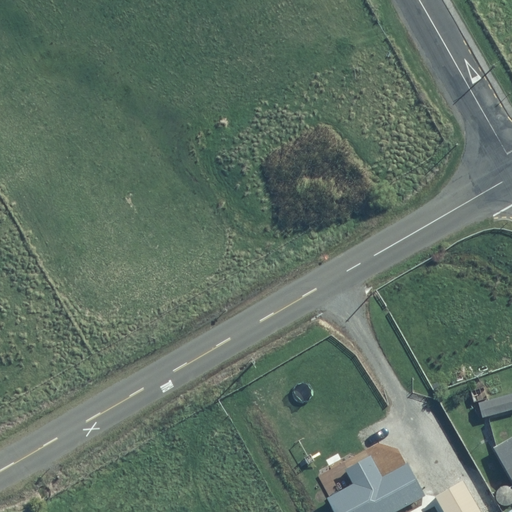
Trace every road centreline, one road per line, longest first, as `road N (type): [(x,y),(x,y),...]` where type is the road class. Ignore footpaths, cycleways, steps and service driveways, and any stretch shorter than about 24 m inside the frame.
road 1 (unclassified): [(511,176),(0,472)]
road 2 (unclassified): [(420,0),(511,162)]
